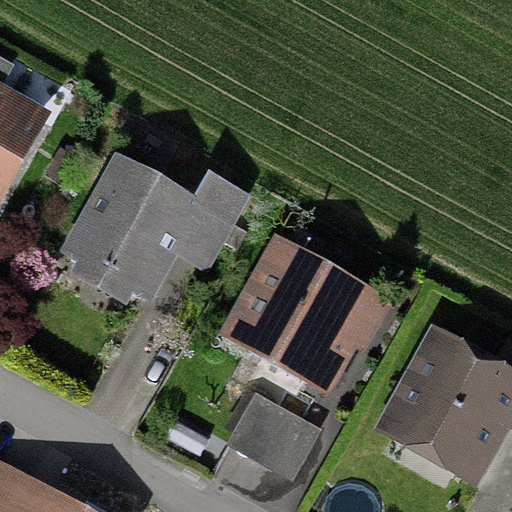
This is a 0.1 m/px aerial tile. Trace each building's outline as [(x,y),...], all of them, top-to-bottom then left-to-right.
[(0,86),(0,210),(52,115),(0,86)] [(108,151),(55,255),(74,265),(67,279),(124,308),(131,294),(144,301),(167,257),(204,276),(246,194),(200,170),(188,192),(108,151)] [(360,353),(390,300),(277,237),(219,340),(324,398),(352,348),(360,353)] [(366,433),(472,488),(503,430),(511,434),(511,342),(500,336),(490,355),(425,321),(366,433)] [(286,490),(318,432),(257,399),(225,457),(286,490)] [(66,511),(20,487),(6,511),(66,511)]
